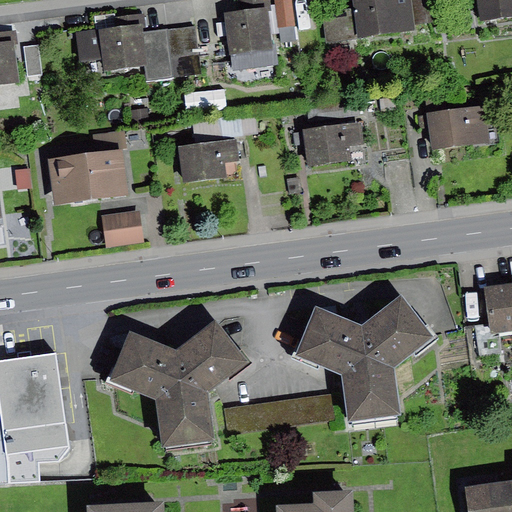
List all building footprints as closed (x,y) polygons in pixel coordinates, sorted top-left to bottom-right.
[(292,0),(274,0),(278,29),(295,27),(292,0)] [(410,0),(355,0),(357,18),(324,22),(326,45),(414,35),(410,0)] [(461,0),(417,0),(421,27),(464,22),(461,0)] [(511,0),(478,0),(481,25),(511,21),(511,0)] [(269,10),(225,16),(233,72),(277,65),(269,10)] [(143,27),(75,35),(79,64),(102,61),(104,73),(147,68),(143,33),(143,27)] [(202,76),(196,27),(143,33),(147,68),(148,81),(202,76)] [(0,87),(20,84),(14,42),(0,43),(0,87)] [(25,48),(28,78),(42,76),(39,46),(25,48)] [(223,89),(183,94),(186,115),(226,109),(223,89)] [(425,96),(428,115),(445,113),(443,94),(425,96)] [(396,97),(380,99),(381,112),(397,110),(396,97)] [(358,101),(309,107),(311,122),(360,116),(358,101)] [(147,108),(131,110),(133,124),(149,122),(147,108)] [(445,113),(428,115),(432,153),(491,145),(486,108),(445,113)] [(255,115),(220,119),(223,139),(257,134),(255,115)] [(363,125),(302,132),(306,170),(350,165),(348,148),(365,146),(363,125)] [(236,141),(178,149),(184,186),(241,178),(236,141)] [(126,151),(49,161),(54,208),(131,198),(126,151)] [(31,170),(16,171),(18,190),(33,189),(31,170)] [(300,178),(287,179),(289,194),(302,192),(300,178)] [(140,210),(102,215),(107,249),(145,243),(140,210)] [(511,285),(485,290),(491,337),(511,335),(511,285)] [(363,330),(316,310),(295,361),(343,378),(348,425),(401,418),(394,372),(437,341),(402,299),(363,330)] [(173,355),(130,336),(108,385),(158,404),(162,452),(217,446),(209,394),(250,366),(216,324),(173,355)] [(64,361),(0,368),(8,440),(71,433),(64,361)] [(0,490),(14,490),(8,440),(0,368),(0,367),(0,490)] [(332,396),(226,409),(229,435),(335,422),(332,396)] [(511,511),(511,483),(496,485),(466,488),(468,511),(511,511)] [(314,507),(277,509),(276,511),(352,511),(352,494),(313,496),(314,507)]
